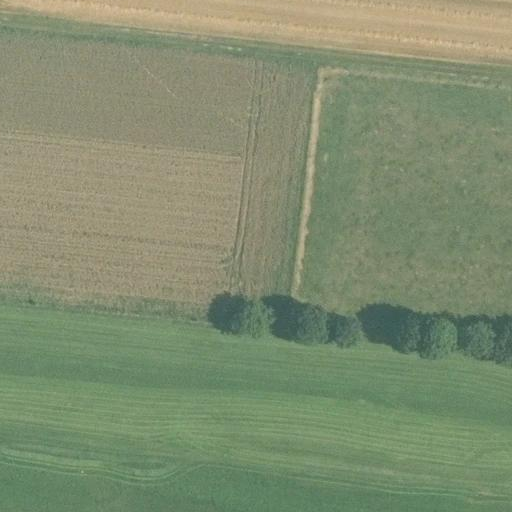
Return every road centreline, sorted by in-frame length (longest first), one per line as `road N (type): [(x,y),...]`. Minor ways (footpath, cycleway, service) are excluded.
road 1 (track): [(511,79),(0,26)]
road 2 (track): [(511,346),(297,322)]
